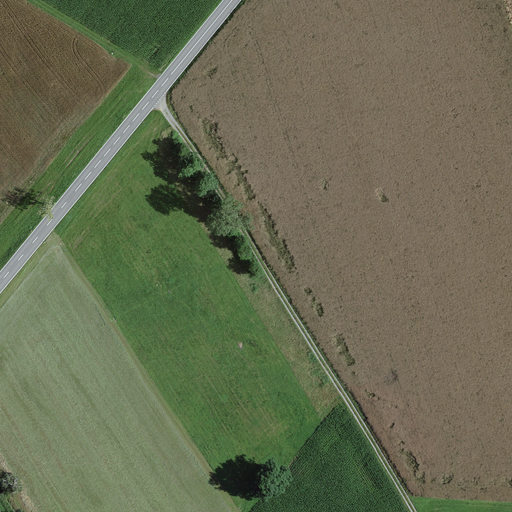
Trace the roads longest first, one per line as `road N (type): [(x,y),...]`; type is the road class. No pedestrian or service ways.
road 1 (track): [(412,511),(155,93)]
road 2 (primary): [(0,282),(232,0)]
